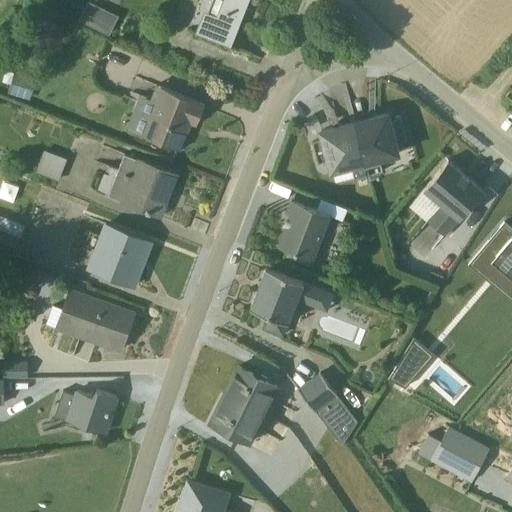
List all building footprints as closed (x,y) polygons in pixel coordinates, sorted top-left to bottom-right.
[(86,0),(78,19),(109,33),(118,13),(89,0),(86,0)] [(244,9),(247,0),(210,0),(206,13),(202,12),(194,33),(229,48),(241,18),(247,21),(249,16),(239,11),(240,8),(244,9)] [(342,32),(336,27),(328,35),(334,40),(342,32)] [(195,125),(203,105),(154,85),(147,103),(151,106),(148,114),(143,111),(135,115),(129,131),(178,150),(189,124),(195,125)] [(405,140),(399,120),(388,122),(385,113),(352,123),(366,180),(367,180),(373,178),(372,174),(381,171),(378,160),(399,154),(395,143),(405,140)] [(322,140),(311,143),(316,164),(326,161),(334,183),(365,175),(352,123),(320,131),(322,140)] [(43,148),(36,171),(59,178),(65,155),(43,148)] [(123,155),(106,196),(159,216),(175,175),(123,155)] [(443,235),(482,190),(446,160),(408,205),(443,235)] [(310,258),(312,259),(329,215),(339,219),(344,207),(333,203),(320,199),(316,210),(290,200),(285,213),(289,214),(277,246),(287,250),(283,261),(292,265),(294,260),(307,265),(310,258)] [(0,213),(0,240),(16,247),(24,223),(0,213)] [(511,229),(502,222),(466,264),(511,302),(511,229)] [(149,242),(102,224),(85,268),(131,286),(149,242)] [(264,267),(248,308),(268,314),(263,328),(282,335),(296,299),(326,311),(332,293),(264,267)] [(51,305),(45,324),(118,350),(132,313),(67,290),(60,308),(51,305)] [(1,378),(26,378),(26,363),(1,363),(1,378)] [(278,388),(237,367),(222,395),(267,418),(275,402),(272,400),(278,388)] [(318,371),(297,387),(340,445),(355,420),(318,371)] [(62,391),(53,416),(103,433),(115,397),(92,389),(90,395),(73,389),(71,394),(62,391)] [(222,395),(208,423),(223,431),(222,434),(234,440),(235,438),(248,445),(255,432),(256,432),(258,433),(251,448),(261,453),(269,438),(260,433),(267,418),(222,395)] [(470,482),(488,448),(488,447),(447,426),(439,441),(427,435),(416,454),(470,482)] [(187,482),(180,502),(176,511),(224,511),(223,511),(228,495),(187,482)]
